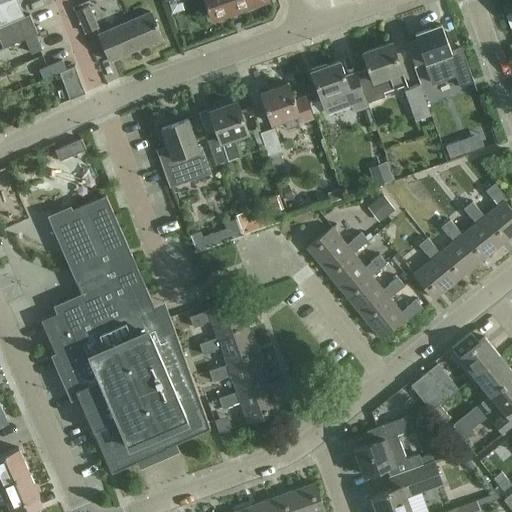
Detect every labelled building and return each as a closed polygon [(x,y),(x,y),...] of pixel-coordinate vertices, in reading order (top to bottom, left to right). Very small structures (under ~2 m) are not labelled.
[(0,2),(0,25),(26,14),(19,0),(6,0),(1,2),(0,2)] [(204,0),(205,0),(211,18),(265,0),(204,0)] [(86,33),(99,27),(89,6),(77,11),(86,33)] [(99,35),(102,42),(110,61),(162,38),(151,13),(99,35)] [(26,39),(26,38),(38,33),(31,15),(27,17),(26,14),(0,25),(0,39),(4,49),(26,39)] [(418,40),(408,44),(416,66),(425,63),(432,84),(447,78),(456,75),(461,87),(475,82),(474,82),(462,47),(452,50),(443,25),(416,34),(418,40)] [(26,38),(26,39),(33,55),(43,50),(36,35),(39,34),(38,33),(26,38)] [(359,72),(370,102),(386,97),(384,92),(394,89),(394,88),(408,83),(404,73),(393,42),(365,52),(371,68),(359,72)] [(62,59),(39,68),(44,78),(58,72),(67,69),(62,59)] [(355,110),(368,105),(360,83),(349,87),(339,61),(311,71),(321,98),(324,108),(327,115),(353,105),(355,110)] [(58,72),(70,99),(85,93),(74,66),(67,69),(58,72)] [(262,93),(268,112),(272,123),(298,114),(301,121),(314,117),(306,96),(296,99),(295,96),(294,96),(289,83),(262,93)] [(417,121),(433,115),(422,84),(406,90),(417,121)] [(321,98),(310,102),(314,112),(324,108),(321,98)] [(218,165),(228,161),(241,157),(234,138),(247,134),(236,103),(210,112),(217,131),(207,134),(218,165)] [(169,187),(188,180),(211,171),(203,148),(198,150),(187,120),(160,129),(171,158),(160,161),(169,187)] [(286,167),(281,151),(283,150),(275,128),(261,133),(269,155),(270,155),(278,178),(285,175),(283,168),(286,167)] [(459,141),(447,145),(451,158),(464,153),(459,141)] [(53,163),(59,176),(86,165),(81,151),(53,163)] [(6,217),(0,219),(0,222),(3,230),(23,221),(3,178),(0,179),(0,211),(2,210),(6,217)] [(494,182),(485,189),(492,197),(495,196),(499,201),(483,214),(480,216),(501,242),(511,233),(511,209),(505,200),(507,198),(494,182)] [(289,185),(283,188),(287,201),(294,198),(289,185)] [(160,319),(106,194),(73,209),(74,212),(55,220),(69,253),(70,253),(89,296),(61,308),(62,311),(41,320),(74,393),(77,392),(112,472),(146,457),(147,458),(168,449),(167,447),(211,428),(170,315),(160,319)] [(165,196),(148,197),(149,212),(166,211),(165,196)] [(480,216),(483,214),(471,200),(463,207),(469,215),(472,213),(477,219),(461,232),(458,234),(479,260),(501,242),(480,216)] [(375,232),(390,227),(385,209),(369,214),(375,232)] [(282,222),(278,212),(249,223),(245,212),(237,215),(238,218),(237,219),(244,237),(282,222)] [(454,237),(438,250),(436,252),(457,278),(479,260),(458,234),(461,232),(449,218),(440,225),(447,233),(449,231),(454,237)] [(198,254),(234,240),(244,237),(237,219),(224,223),(227,229),(205,237),(203,232),(192,236),(198,254)] [(307,245),(326,268),(351,247),(354,251),(368,240),(361,231),(352,238),(353,240),(347,245),(331,225),(307,245)] [(414,271),(421,280),(434,296),(457,278),(436,252),(438,250),(427,236),(419,242),(426,251),(427,250),(432,256),(414,271)] [(367,267),(354,251),(351,247),(326,268),(344,290),(369,270),(371,272),(385,261),(378,252),(370,259),(372,262),(367,267)] [(387,292),(389,295),(404,284),(397,275),(388,283),(390,285),(384,289),(371,272),(369,270),(344,290),(362,312),(387,292)] [(387,292),(362,312),(380,335),(404,316),(406,318),(422,305),(415,297),(406,304),(407,306),(402,311),(389,295),(387,292)] [(220,339),(250,328),(240,301),(211,311),(210,309),(189,316),(194,328),(205,324),(205,322),(213,319),(219,335),(220,339)] [(184,314),(173,318),(178,329),(189,325),(184,314)] [(230,366),(260,355),(250,328),(220,339),(219,335),(199,343),(203,354),(215,349),(214,346),(221,343),(229,363),(230,366)] [(458,354),(471,370),(474,374),(499,354),(483,334),(458,354)] [(511,369),(499,354),(474,374),(489,392),(511,373),(511,369)] [(239,393),(269,382),(260,355),(230,366),(229,363),(209,370),(213,381),(224,377),(223,375),(232,372),(239,391),(239,393)] [(410,383),(423,398),(431,408),(439,402),(438,401),(449,393),(441,383),(429,368),(410,383)] [(511,373),(489,392),(491,395),(482,402),(489,411),(498,404),(505,412),(493,421),(501,432),(511,423),(511,373)] [(35,383),(42,403),(58,398),(51,378),(35,383)] [(279,410),(269,382),(239,393),(239,391),(221,398),(224,407),(234,403),(233,401),(241,398),(249,421),(279,410)] [(449,414),(439,402),(431,408),(441,421),(449,414)] [(379,437),(354,446),(363,473),(382,467),(386,465),(389,475),(408,468),(414,466),(423,463),(420,456),(419,453),(407,458),(398,433),(411,428),(406,415),(375,426),(379,437)] [(470,433),(460,420),(452,426),(461,439),(470,433)] [(0,483),(28,471),(19,449),(0,456),(0,483)] [(478,467),(464,450),(457,453),(472,472),(478,467)] [(393,485),(371,493),(378,511),(408,511),(410,511),(405,497),(444,483),(435,459),(423,463),(414,466),(408,468),(389,475),(393,485)] [(492,476),(503,489),(510,482),(500,470),(492,476)] [(0,505),(7,502),(11,511),(31,511),(41,508),(40,508),(42,507),(37,496),(39,495),(28,471),(0,483),(0,505)] [(286,491),(294,511),(322,511),(325,511),(314,481),(286,491)] [(476,483),(474,488),(476,492),(480,495),(485,493),(487,488),(485,484),(481,482),(476,483)] [(294,511),(286,491),(260,501),(263,511),(294,511)] [(503,498),(511,509),(511,493),(511,492),(503,498)] [(481,511),(480,508),(477,499),(452,508),(442,511),(481,511)] [(233,510),(233,511),(263,511),(260,501),(233,510)]
